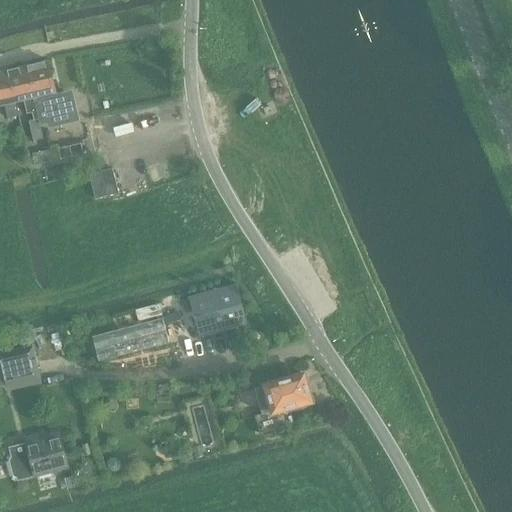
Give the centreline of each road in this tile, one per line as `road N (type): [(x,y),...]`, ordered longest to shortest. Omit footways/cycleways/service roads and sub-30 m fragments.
road 1 (unclassified): [(425,511),(368,411),(221,196),(201,151),(193,104),(190,0)]
road 2 (tertiary): [(511,133),(459,0)]
